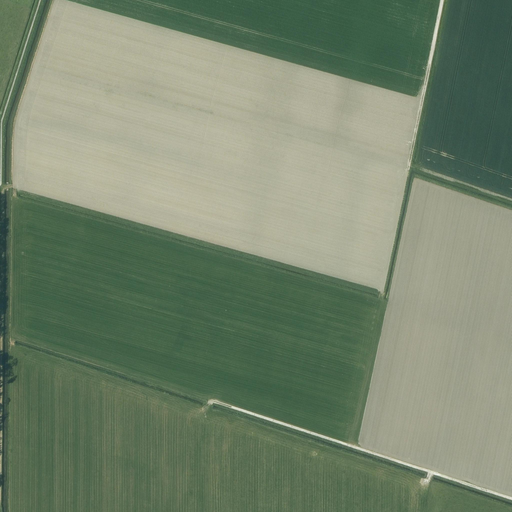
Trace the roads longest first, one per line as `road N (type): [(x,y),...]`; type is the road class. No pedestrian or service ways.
road 1 (track): [(511,500),(218,403)]
road 2 (track): [(0,325),(0,185)]
